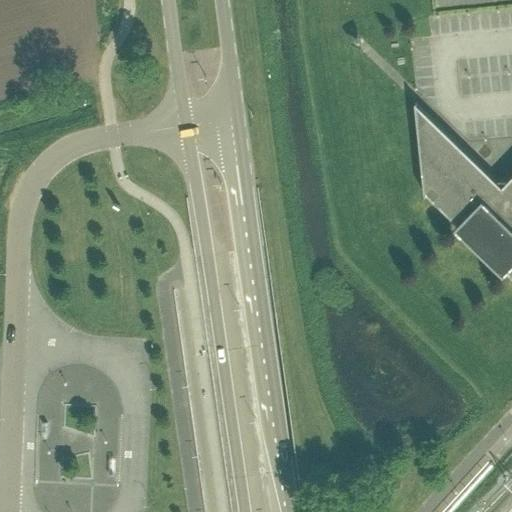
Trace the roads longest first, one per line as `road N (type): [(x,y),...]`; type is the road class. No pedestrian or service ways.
road 1 (unclassified): [(11,511),(26,192),(54,153),(112,134)]
road 2 (secondary): [(293,511),(237,119)]
road 3 (secondary): [(186,126),(243,511)]
road 4 (secondary): [(168,0),(186,126)]
